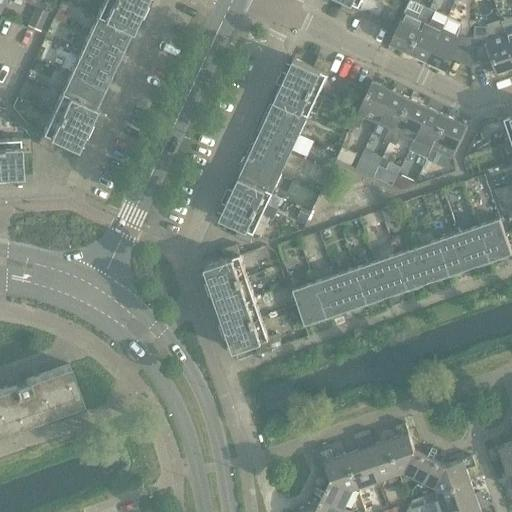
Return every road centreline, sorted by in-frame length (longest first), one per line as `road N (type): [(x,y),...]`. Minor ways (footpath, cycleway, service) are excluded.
road 1 (tertiary): [(101,281),(231,0)]
road 2 (tertiary): [(230,511),(210,407),(194,372),(136,305),(101,281)]
road 3 (residential): [(180,255),(286,16)]
road 4 (residential): [(286,16),(472,100),(511,86)]
road 5 (tertiary): [(85,309),(137,350),(167,392),(187,435),(205,511)]
road 6 (residential): [(79,190),(166,0)]
